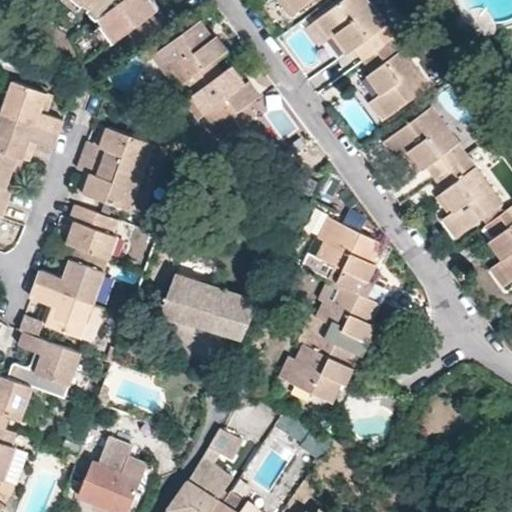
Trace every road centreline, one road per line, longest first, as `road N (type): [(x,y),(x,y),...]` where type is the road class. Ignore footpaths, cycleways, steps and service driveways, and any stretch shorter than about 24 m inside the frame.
road 1 (residential): [(474,336),(228,0)]
road 2 (residential): [(78,131),(23,275)]
